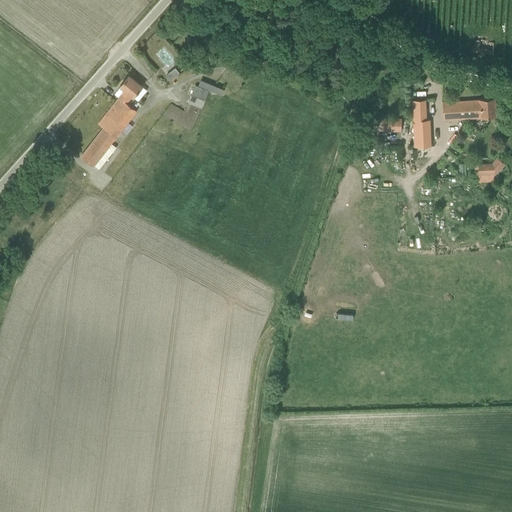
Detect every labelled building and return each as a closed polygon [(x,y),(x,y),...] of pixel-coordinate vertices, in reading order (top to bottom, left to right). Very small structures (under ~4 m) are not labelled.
[(0,0),(0,12),(64,58),(79,36),(27,0),(0,0)] [(36,0),(83,32),(96,14),(76,0),(36,0)] [(492,55),(495,42),(476,38),(473,50),(492,55)] [(316,95),(241,66),(234,82),(310,111),(316,95)] [(167,74),(171,80),(181,72),(177,67),(167,74)] [(97,137),(108,146),(136,112),(126,103),(132,96),(134,97),(142,86),(129,75),(120,86),(125,90),(119,97),(119,98),(98,124),(104,128),(97,137)] [(195,85),(188,102),(202,107),(209,91),(195,85)] [(495,98),(443,102),(444,120),(497,116),(495,98)] [(175,135),(233,157),(243,130),(185,109),(175,135)] [(403,131),(403,118),(381,117),(380,130),(403,131)] [(97,137),(81,156),(92,166),(94,165),(100,169),(117,147),(111,143),(108,146),(97,137)] [(414,139),(414,147),(431,146),(431,139),(414,139)] [(492,163),(479,164),(479,175),(498,174),(500,171),(506,164),(497,157),(492,163)]
